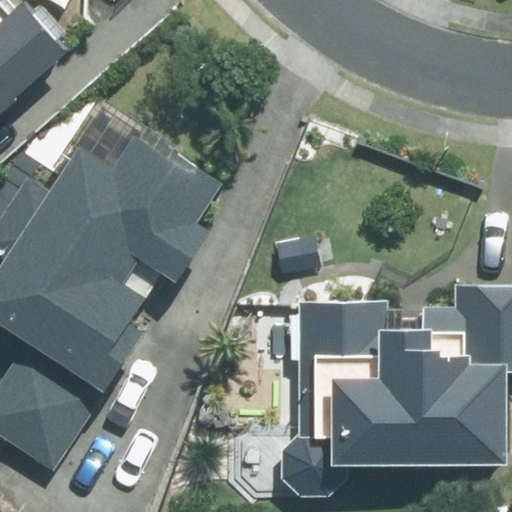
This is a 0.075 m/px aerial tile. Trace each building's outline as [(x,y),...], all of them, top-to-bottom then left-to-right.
[(0,128),(89,51),(45,0),(11,31),(0,17),(0,128)] [(180,152),(145,129),(125,161),(92,140),(61,187),(27,166),(0,206),(0,249),(13,259),(0,278),(0,310),(115,388),(153,331),(140,323),(158,295),(132,279),(150,251),(188,277),(222,225),(206,215),(230,175),(185,145),(180,152)] [(265,278),(324,270),(318,231),(259,240),(265,278)] [(511,285),(463,286),(463,311),(394,311),(393,303),(306,302),(307,433),(290,450),(292,478),(308,498),(335,498),(355,479),(354,465),(511,463),(511,285)] [(0,428),(59,468),(111,391),(33,339),(0,388),(0,428)]
